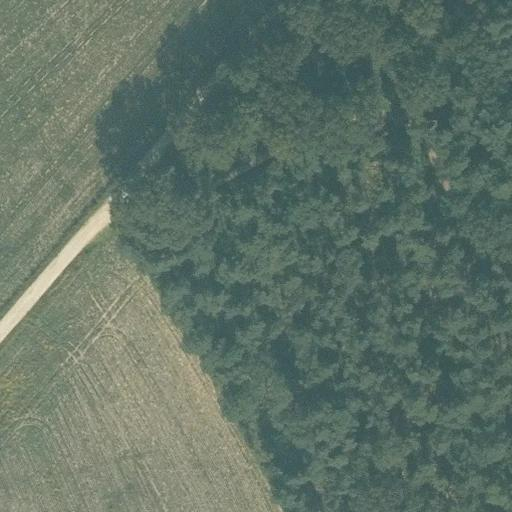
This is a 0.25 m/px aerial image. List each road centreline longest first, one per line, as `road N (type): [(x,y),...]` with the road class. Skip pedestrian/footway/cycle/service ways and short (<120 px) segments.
road 1 (track): [(511,227),(475,228),(407,122),(359,116),(149,213),(103,213)]
road 2 (track): [(103,213),(209,86)]
road 3 (track): [(0,327),(103,213)]
